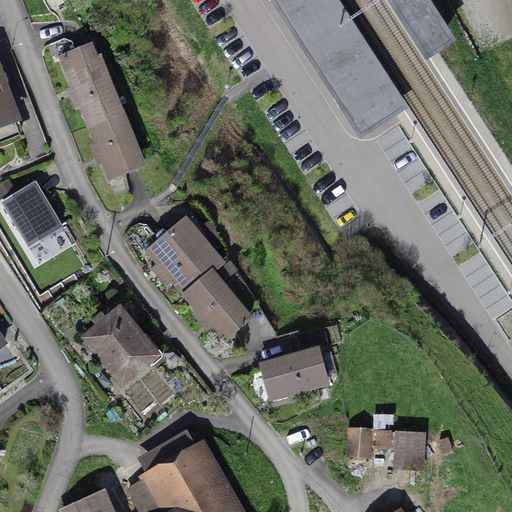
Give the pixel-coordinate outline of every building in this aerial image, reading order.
[(338,0),(270,0),(362,139),(410,108),(338,0)] [(386,0),(427,61),(458,41),(431,0),(386,0)] [(86,125),(117,113),(89,46),(59,58),(86,125)] [(0,138),(31,126),(1,54),(0,54),(0,138)] [(117,113),(86,125),(109,180),(139,167),(117,113)] [(9,199),(34,248),(69,230),(44,181),(9,199)] [(146,254),(185,300),(215,275),(225,266),(186,220),(146,254)] [(215,275),(185,300),(226,348),(256,323),(215,275)] [(81,333),(124,388),(167,353),(121,302),(81,333)] [(314,355),(255,369),(264,406),(323,391),(314,355)] [(376,424),(355,423),(354,458),(378,458),(378,449),(397,450),(397,458),(431,459),(432,427),(400,426),(400,410),(376,409),(376,424)] [(63,511),(249,511),(206,435),(140,473),(143,478),(128,485),(144,511),(116,511),(107,489),(61,508),(63,511)] [(505,511),(488,483),(447,507),(450,511),(505,511)]
